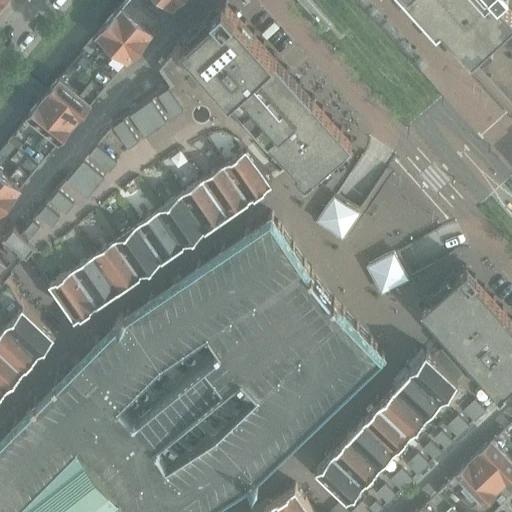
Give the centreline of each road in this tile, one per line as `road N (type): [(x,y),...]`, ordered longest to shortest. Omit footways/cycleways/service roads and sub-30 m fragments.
road 1 (residential): [(270,0),(511,266)]
road 2 (residential): [(199,0),(0,228)]
road 3 (residential): [(377,0),(511,154)]
road 4 (residential): [(397,511),(511,401)]
